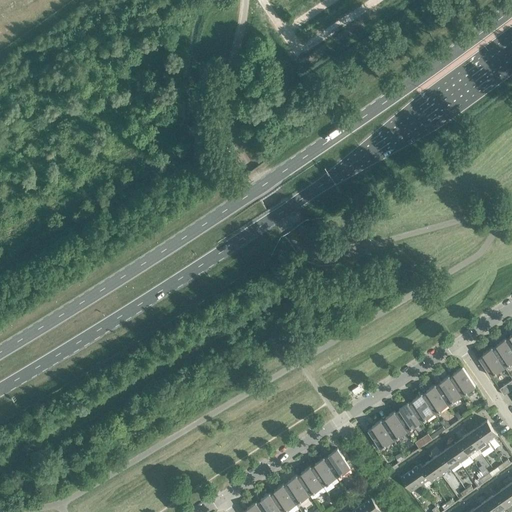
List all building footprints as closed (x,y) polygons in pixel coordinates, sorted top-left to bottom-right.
[(511,361),(511,349),(505,338),(491,347),(504,367),(511,361)] [(504,367),(491,347),(478,356),(490,376),(504,367)] [(475,386),(462,366),(449,375),(462,395),(475,386)] [(462,395),(449,375),(435,384),(448,404),(462,395)] [(511,379),(499,388),(504,395),(511,388),(511,379)] [(448,404),(435,384),(421,393),(434,413),(448,404)] [(434,413),(421,393),(408,402),(421,422),(434,413)] [(421,422),(408,402),(394,411),(407,431),(421,422)] [(407,431),(394,411),(381,420),(393,439),(407,431)] [(460,411),(455,414),(459,420),(464,416),(460,411)] [(443,419),(440,421),(442,425),(445,429),(450,426),(447,420),(445,421),(443,419)] [(393,439),(381,420),(367,429),(380,448),(393,439)] [(499,436),(487,420),(477,427),(488,441),(496,436),(497,437),(499,436)] [(442,425),(429,434),(432,439),(445,429),(442,425)] [(488,441),(477,427),(468,433),(480,450),(481,448),(480,446),(488,441)] [(480,450),(468,433),(459,440),(469,454),(477,449),(478,451),(480,450)] [(415,442),(419,448),(425,443),(421,438),(415,442)] [(469,454),(459,440),(449,446),(461,463),(463,461),(461,460),(469,454)] [(461,463),(449,446),(440,453),(450,467),(458,462),(459,464),(461,463)] [(350,468),(338,448),(324,457),(337,476),(350,468)] [(401,451),(394,456),(399,462),(406,457),(401,451)] [(450,467),(440,453),(431,459),(442,476),(444,475),(443,473),(450,467)] [(337,476),(324,457),(310,466),(323,485),(337,476)] [(442,476),(431,459),(421,466),(430,478),(432,481),(439,475),(440,477),(442,476)] [(420,463),(410,470),(422,486),(424,485),(422,483),(430,478),(421,466),(420,463)] [(323,485),(310,466),(297,475),(309,494),(323,485)] [(422,486),(410,470),(401,477),(411,491),(412,490),(415,494),(420,490),(417,487),(419,486),(420,488),(422,486)] [(309,494),(297,475),(283,484),(296,503),(309,494)] [(282,511),(296,503),(283,484),(269,493),(281,511),(282,511)] [(352,486),(346,490),(350,496),(356,492),(352,486)] [(511,495),(505,486),(496,493),(506,507),(511,503),(511,495)] [(346,490),(340,495),(344,501),(350,496),(346,490)] [(281,511),(269,493),(256,502),(262,511),(281,511)] [(499,511),(506,507),(496,493),(487,499),(495,511),(499,511)] [(381,511),(371,497),(362,504),(367,511),(381,511)] [(495,511),(487,499),(477,506),(481,511),(495,511)] [(262,511),(256,502),(242,510),(242,511),(262,511)]
